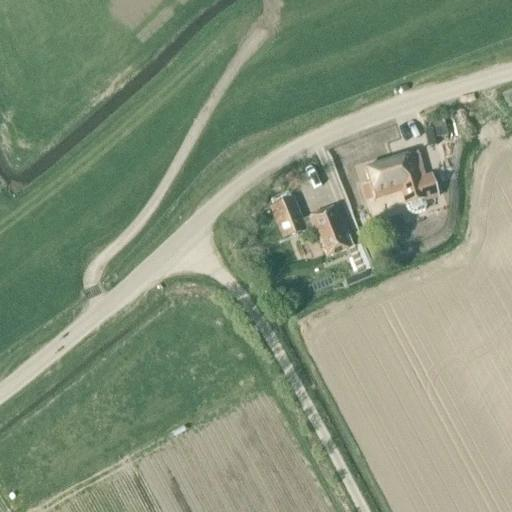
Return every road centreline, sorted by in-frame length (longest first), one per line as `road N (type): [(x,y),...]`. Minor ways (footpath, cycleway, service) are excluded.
road 1 (unclassified): [(98,312),(271,165),(335,131),(511,70)]
road 2 (unclassified): [(98,312),(92,272),(102,255),(148,208),(231,64),(266,29)]
road 3 (unclassified): [(0,391),(98,312)]
